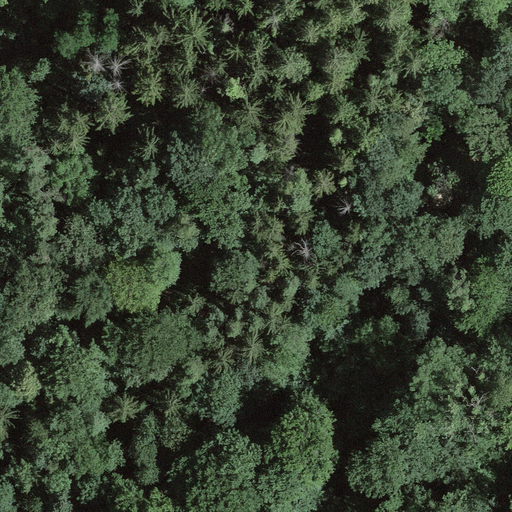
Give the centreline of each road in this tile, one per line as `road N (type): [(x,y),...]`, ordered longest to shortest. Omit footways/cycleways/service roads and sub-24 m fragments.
road 1 (track): [(207,438),(511,133)]
road 2 (track): [(19,511),(70,505),(159,471),(207,438)]
road 3 (track): [(357,511),(440,470),(511,418)]
